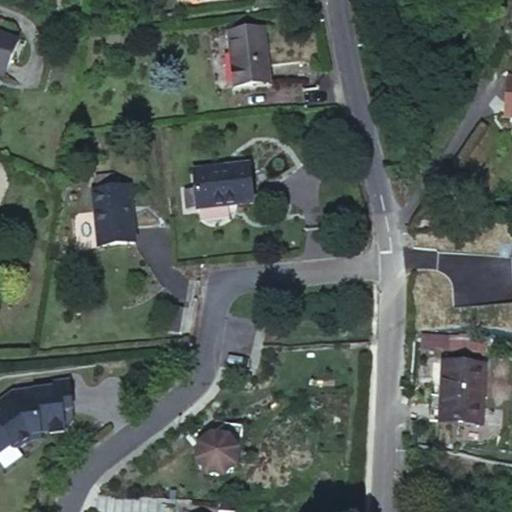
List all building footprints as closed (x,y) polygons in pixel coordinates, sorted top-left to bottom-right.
[(270,102),(263,45),(226,50),(233,106),(270,102)] [(0,46),(0,85),(2,87),(16,53),(0,46)] [(511,86),(502,86),(498,122),(511,122),(511,86)] [(398,156),(399,165),(411,163),(409,154),(398,156)] [(201,220),(201,224),(265,219),(261,176),(198,181),(200,204),(201,220)] [(130,190),(91,194),(96,248),(134,244),(130,190)] [(201,220),(200,204),(188,204),(189,221),(201,220)] [(166,294),(161,321),(176,325),(182,297),(166,294)] [(422,352),(464,355),(465,337),(423,334),(422,352)] [(482,431),(485,374),(447,372),(444,430),(482,431)] [(13,406),(0,411),(0,458),(14,449),(16,453),(20,453),(31,445),(41,444),(40,439),(64,436),(73,425),(68,390),(52,392),(24,395),(25,403),(15,404),(13,406)] [(12,397),(8,400),(13,406),(15,404),(25,403),(24,395),(12,397)] [(203,440),(194,480),(237,490),(246,450),(203,440)]
